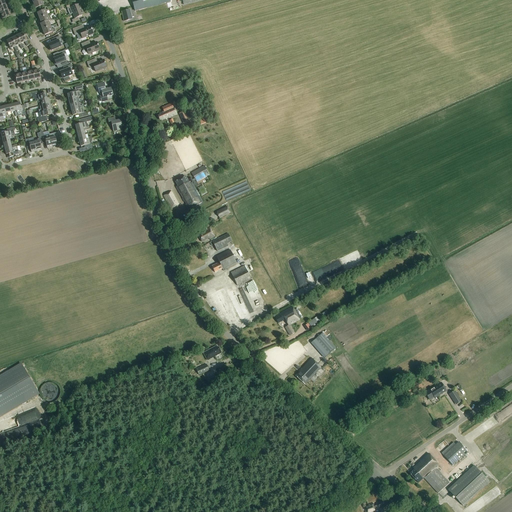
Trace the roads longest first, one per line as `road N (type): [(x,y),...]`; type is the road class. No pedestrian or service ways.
road 1 (unclassified): [(384,473),(201,306),(160,223),(121,72),(92,0)]
road 2 (unclassified): [(384,473),(511,386)]
road 3 (residential): [(51,84),(68,150),(0,163)]
